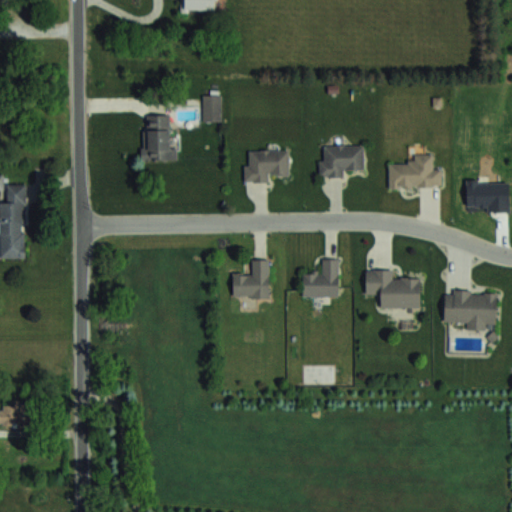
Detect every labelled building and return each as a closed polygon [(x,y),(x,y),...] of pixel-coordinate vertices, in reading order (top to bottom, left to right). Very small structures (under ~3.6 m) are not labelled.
[(180,0),(181,10),(216,11),(216,0),(180,0)] [(170,115),(143,115),(143,161),(170,161),(170,115)] [(364,144),(321,144),(321,176),(343,176),(343,168),(364,168),(364,144)] [(269,173),(289,173),(289,149),(249,149),(249,164),(244,164),(244,181),(269,181),(269,173)] [(389,188),(441,187),(441,167),(433,167),(433,154),(411,154),(411,163),(389,163),(389,188)] [(25,183),(7,183),(7,201),(0,200),(0,257),(25,257),(25,183)] [(338,258),(321,258),(321,271),(303,271),(303,296),(338,296),(338,258)] [(252,273),(233,273),(233,297),(269,297),(269,259),(252,259),(252,273)] [(379,308),(420,308),(420,278),(392,278),(392,270),(365,270),(365,294),(379,294),(379,308)] [(487,331),(487,323),(496,323),(496,292),(444,292),(444,322),(467,322),(467,330),(487,331)] [(0,429),(30,430),(30,403),(0,403),(0,429)]
